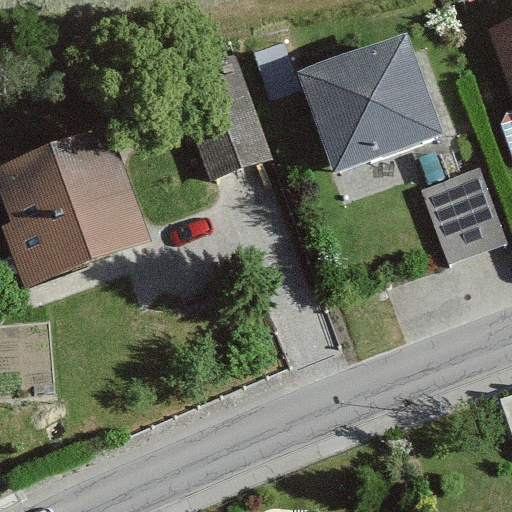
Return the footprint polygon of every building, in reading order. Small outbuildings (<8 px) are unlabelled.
[(511,40),(498,46),(511,83),(511,40)] [(456,141),(418,48),(316,90),(353,182),(456,141)] [(203,163),(251,145),(225,77),(177,95),(203,163)] [(160,250),(112,140),(6,186),(27,234),(15,239),(42,301),(160,250)] [(506,251),(478,184),(425,205),(454,273),(506,251)]
